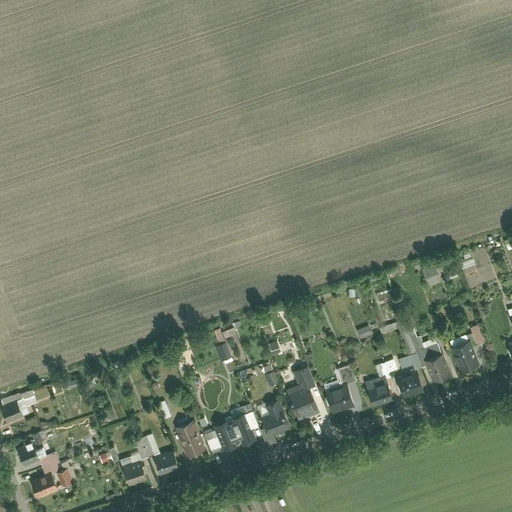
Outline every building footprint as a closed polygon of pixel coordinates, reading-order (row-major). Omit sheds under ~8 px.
[(485,247),(460,256),(471,288),(496,280),(485,247)] [(424,267),(431,285),(444,279),(437,261),(424,267)] [(457,266),(448,267),(449,276),(459,275),(457,266)] [(291,309),(293,317),(301,315),(299,307),(291,309)] [(481,322),(473,325),(479,342),(487,339),(481,322)] [(359,328),(362,336),(374,330),(371,323),(359,328)] [(225,335),(237,335),(236,325),(224,326),(225,335)] [(221,340),(226,338),(221,327),(216,329),(221,340)] [(470,336),(451,344),(461,369),(480,361),(470,336)] [(271,342),(275,354),(283,351),(279,339),(271,342)] [(225,363),(236,359),(228,340),(217,345),(225,363)] [(432,379),(450,372),(442,350),(424,357),(432,379)] [(273,362),(264,365),(272,384),(280,381),(273,362)] [(341,383),(325,388),(332,411),(354,403),(347,383),(356,380),(350,362),(336,367),(341,383)] [(314,383),(306,364),(294,369),(299,382),(286,387),(298,416),(318,407),(309,384),(314,383)] [(418,368),(397,374),(403,395),(424,388),(418,368)] [(385,373),(365,379),(372,404),(393,398),(385,373)] [(290,425),(278,396),(265,402),(269,412),(261,415),(268,434),(290,425)] [(18,399),(1,406),(7,420),(24,414),(18,399)] [(248,411),(254,427),(262,424),(256,408),(248,411)] [(255,437),(243,411),(234,416),(235,419),(217,428),(225,447),(236,443),(234,438),(242,434),(244,438),(249,436),(250,439),(255,437)] [(194,418),(176,425),(187,454),(205,447),(194,418)] [(34,439),(17,446),(23,461),(37,456),(46,452),(38,431),(32,433),(34,439)] [(179,466),(172,448),(154,455),(161,473),(179,466)] [(44,472),(30,477),(36,494),(58,487),(53,472),(57,470),(62,483),(70,480),(65,467),(62,468),(55,449),(46,452),(37,456),(44,472)] [(104,460),(114,458),(112,451),(102,453),(104,460)] [(146,477),(140,459),(122,466),(128,483),(146,477)] [(239,500),(242,511),(279,511),(278,505),(273,489),(239,500)]
